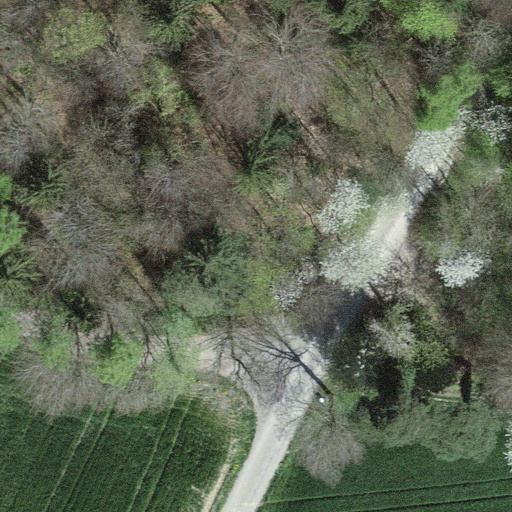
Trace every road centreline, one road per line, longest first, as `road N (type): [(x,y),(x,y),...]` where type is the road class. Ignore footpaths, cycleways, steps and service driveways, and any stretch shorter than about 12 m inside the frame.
road 1 (track): [(230,511),(511,8)]
road 2 (track): [(306,373),(113,361),(0,314)]
